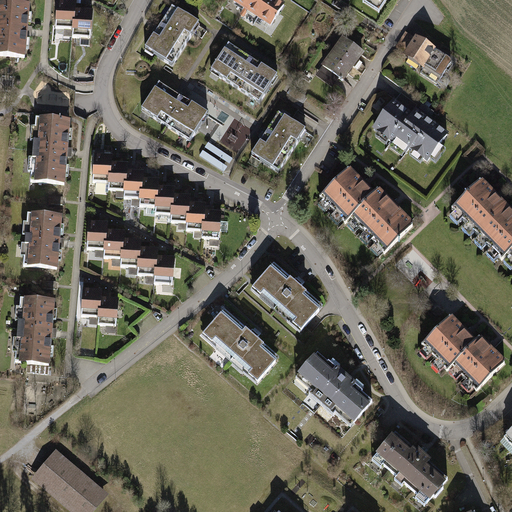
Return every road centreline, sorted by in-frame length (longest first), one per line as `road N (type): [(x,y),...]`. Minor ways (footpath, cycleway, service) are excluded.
road 1 (residential): [(276,218),(323,270),(412,417),(464,432),(511,397)]
road 2 (residential): [(142,0),(107,61),(105,112),(124,136),(276,218)]
road 3 (residential): [(276,218),(418,0)]
road 4 (residential): [(107,376),(227,276),(276,218)]
road 5 (track): [(0,458),(107,376)]
